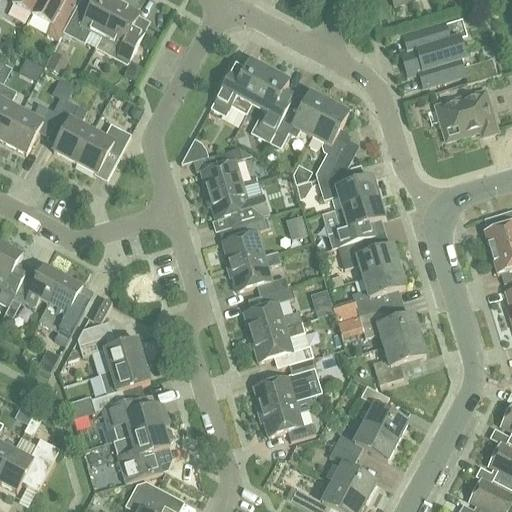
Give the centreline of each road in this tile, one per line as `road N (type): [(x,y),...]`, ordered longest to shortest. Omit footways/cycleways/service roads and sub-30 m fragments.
road 1 (residential): [(411,511),(472,398),(474,367),(424,216)]
road 2 (residential): [(220,511),(230,491),(195,354),(198,306),(173,214)]
road 3 (residential): [(173,214),(155,142),(224,3)]
road 4 (residential): [(424,216),(383,97),(325,57)]
road 5 (residential): [(173,214),(80,242),(0,204)]
